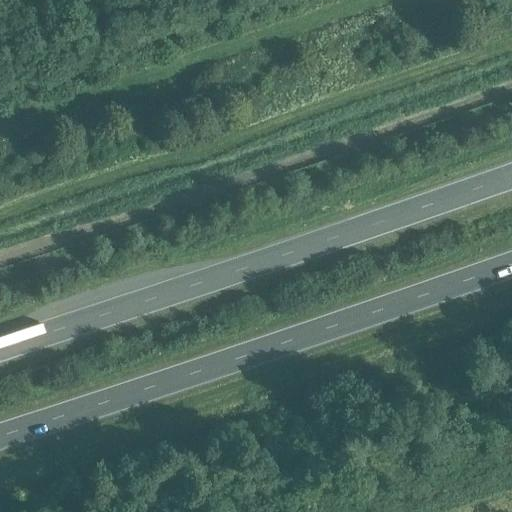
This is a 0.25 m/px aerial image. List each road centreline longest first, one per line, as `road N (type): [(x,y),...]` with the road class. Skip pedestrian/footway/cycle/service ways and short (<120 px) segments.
road 1 (trunk): [(0,437),(511,265)]
road 2 (trunk): [(511,178),(0,349)]
